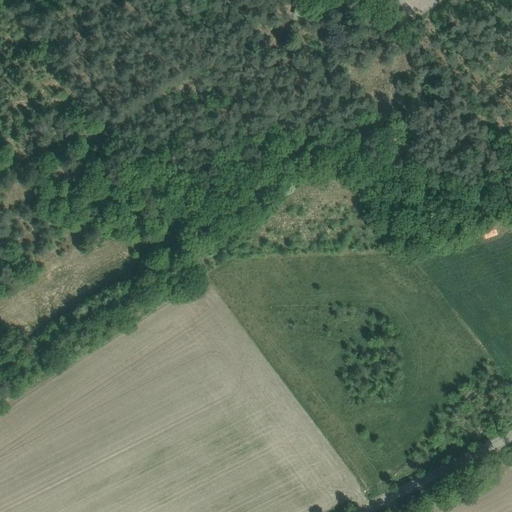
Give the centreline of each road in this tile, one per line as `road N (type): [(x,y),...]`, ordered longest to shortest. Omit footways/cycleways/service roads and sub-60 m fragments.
road 1 (track): [(3,0),(153,191),(168,233),(0,363)]
road 2 (unclassified): [(360,511),(511,435)]
